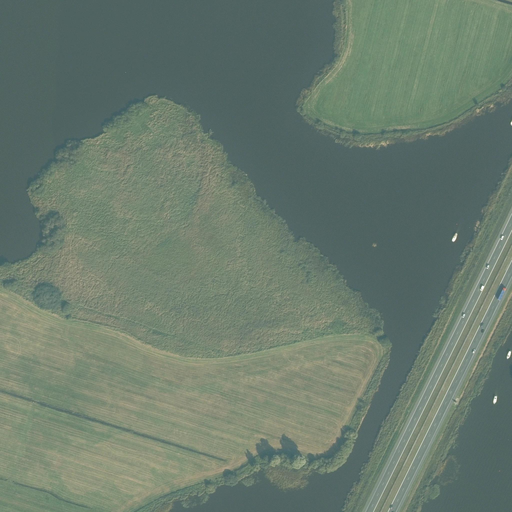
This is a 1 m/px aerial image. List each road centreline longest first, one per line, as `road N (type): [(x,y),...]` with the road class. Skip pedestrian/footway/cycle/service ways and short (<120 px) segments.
road 1 (motorway): [(511,221),(369,511)]
road 2 (motorway): [(391,511),(511,267)]
